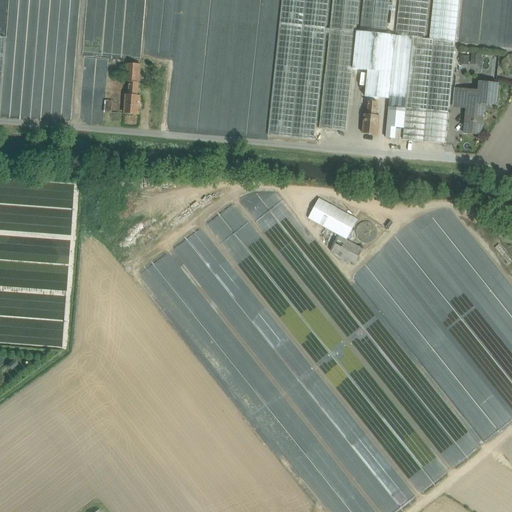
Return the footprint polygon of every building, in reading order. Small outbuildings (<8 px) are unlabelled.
[(145,0),(94,0),(90,52),(141,56),(145,0)] [(282,0),(268,135),(315,140),(326,34),(326,29),(329,0),(282,0)] [(332,0),(330,29),(326,29),(326,34),(329,34),(319,129),(346,131),(352,69),(356,32),(359,0),(332,0)] [(363,0),(360,32),(386,35),(389,0),(363,0)] [(459,0),(398,0),(395,36),(413,38),(455,42),(459,0)] [(360,32),(356,32),(352,69),(368,71),(365,97),(390,99),(391,91),(395,42),(394,42),(395,36),(386,35),(360,32)] [(413,38),(395,36),(394,42),(395,42),(391,91),(404,92),(409,43),(412,44),(413,38)] [(455,42),(413,38),(412,44),(403,140),(445,144),(455,42)] [(471,53),(471,64),(482,65),(482,53),(471,53)] [(140,64),(128,64),(127,82),(130,82),(139,83),(140,64)] [(139,83),(130,82),(129,95),(126,95),(124,114),(139,115),(141,96),(138,96),(139,83)] [(478,94),(462,93),(462,102),(467,102),(464,133),(481,135),(484,104),(496,105),(498,84),(479,82),(478,94)] [(463,89),(455,88),(453,101),(462,102),(462,93),(463,89)] [(404,92),(391,91),(390,99),(388,127),(401,128),(403,107),(405,107),(405,104),(403,104),(404,92)] [(112,102),(105,101),(104,112),(111,113),(112,102)] [(378,102),(369,102),(367,115),(364,115),(363,133),(378,135),(379,116),(376,116),(378,102)] [(358,219),(319,198),(308,219),(347,239),(358,219)] [(363,249),(338,235),(330,250),(355,264),(363,249)] [(325,257),(320,257),(321,280),(324,280),(348,307),(351,305),(348,302),(355,302),(355,290),(326,256),(325,257)] [(375,336),(360,321),(362,327),(353,335),(357,327),(354,324),(355,322),(352,319),(351,313),(356,316),(359,311),(351,313),(347,319),(347,320),(344,327),(347,328),(344,335),(350,334),(353,338),(353,336),(364,334),(363,327),(379,344),(379,345),(377,335),(386,333),(388,334),(387,330),(381,323),(372,325),(377,328),(380,325),(375,336)] [(375,437),(370,427),(367,427),(367,420),(363,422),(340,412),(339,412),(337,413),(331,410),(329,414),(321,399),(323,424),(328,421),(333,421),(334,424),(331,430),(329,431),(332,436),(332,443),(328,443),(326,448),(332,447),(336,456),(342,459),(341,456),(352,455),(350,456),(369,455),(378,451),(377,444),(379,443),(375,441),(375,437)]
